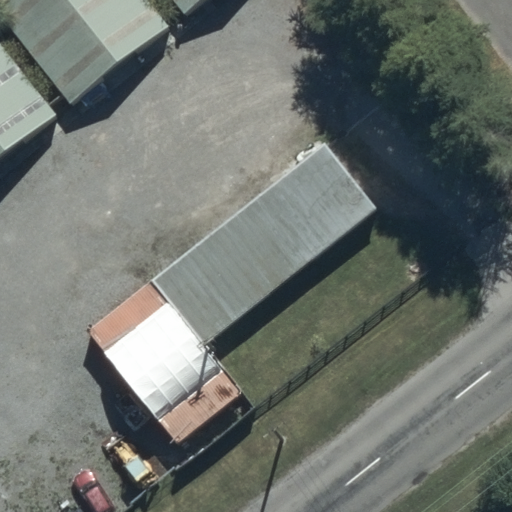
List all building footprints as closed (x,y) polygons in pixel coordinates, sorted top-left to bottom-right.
[(145,0),(0,0),(0,15),(75,111),(172,34),(145,0)] [(169,0),(186,21),(213,0),(169,0)] [(0,172),(62,123),(0,45),(0,172)] [(355,182),(346,170),(325,145),(299,167),(249,202),(154,282),(187,320),(210,348),(276,290),(321,253),(346,235),(377,210),(355,182)] [(208,352),(168,303),(105,353),(179,447),(241,393),(208,352)]
